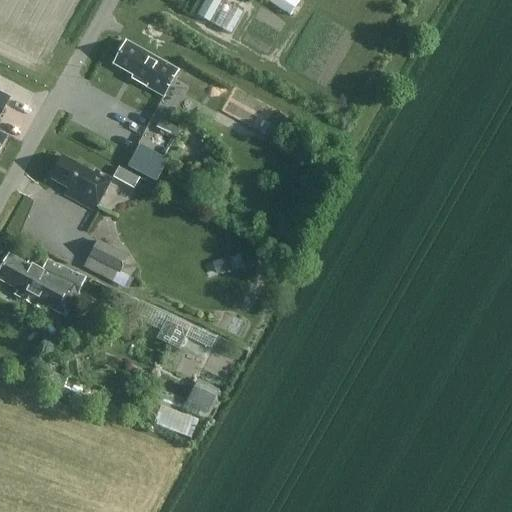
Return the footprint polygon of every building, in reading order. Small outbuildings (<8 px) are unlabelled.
[(299,1),(296,0),(263,0),(290,16),(299,1)] [(162,96),(177,71),(126,42),(113,65),(134,76),(132,79),(162,96)] [(0,149),(7,137),(0,133),(0,116),(9,98),(0,93),(0,149)] [(156,182),(168,161),(139,145),(127,167),(156,182)] [(96,208),(112,180),(79,162),(77,165),(63,157),(50,179),(76,193),(74,196),(96,208)] [(115,179),(137,189),(143,178),(121,167),(115,179)] [(197,187),(211,182),(206,168),(192,173),(197,187)] [(90,257),(120,272),(127,258),(128,257),(127,257),(97,242),(90,257)] [(27,265),(9,255),(0,270),(0,280),(20,292),(18,296),(45,312),(48,307),(65,317),(86,279),(48,259),(43,269),(29,261),(27,265)] [(217,275),(232,270),(228,258),(213,263),(217,275)] [(66,398),(93,409),(98,399),(96,398),(77,390),(65,385),(68,379),(61,376),(49,371),(42,387),(45,389),(51,391),(66,398)] [(207,414),(219,391),(198,380),(186,403),(207,414)]
